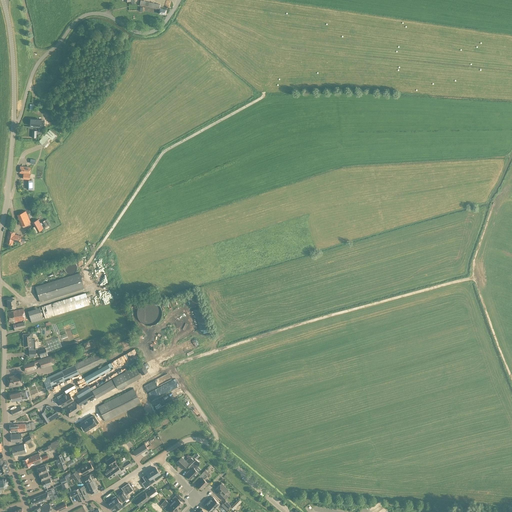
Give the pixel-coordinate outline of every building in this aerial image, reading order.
[(140,1),(139,6),(159,10),(159,14),(166,15),(167,10),(160,8),(160,5),(140,1)] [(49,130),(46,134),(39,142),(42,145),(49,137),(52,140),(54,138),(55,140),(57,138),(55,136),(56,136),(49,130)] [(20,173),(24,174),(23,179),(30,180),(30,174),(31,167),(20,166),(20,173)] [(22,226),(31,222),(26,211),(17,215),(22,226)] [(38,219),(32,223),(38,232),(44,229),(38,219)] [(47,219),(41,223),(44,228),(48,226),(48,224),(50,223),(47,219)] [(15,232),(8,231),(6,244),(12,245),(13,242),(20,243),(20,241),(23,241),(24,238),(21,237),(21,236),(14,235),(15,232)] [(96,279),(104,299),(107,297),(108,298),(114,296),(105,272),(97,275),(99,278),(96,279)] [(80,273),(36,287),(40,302),(84,288),(80,273)] [(45,319),(89,305),(86,293),(42,307),(45,319)] [(173,307),(179,303),(175,297),(169,301),(173,307)] [(9,308),(16,307),(15,299),(7,300),(9,308)] [(150,324),(153,324),(156,322),(159,320),(161,316),(162,313),(161,309),(160,306),(158,303),(155,301),(152,300),(148,299),(145,300),(142,302),(139,304),(137,308),(137,311),(137,315),(138,318),(140,320),(143,323),(146,324),(150,324)] [(43,320),(40,310),(40,308),(28,311),(32,323),(43,320)] [(7,312),(9,324),(15,323),(15,322),(25,320),(24,309),(13,311),(7,312)] [(35,339),(32,339),(31,334),(23,334),(24,347),(31,346),(31,350),(29,350),(30,356),(36,356),(35,339)] [(45,349),(47,353),(62,347),(58,338),(47,342),(48,345),(44,346),(45,349)] [(47,353),(45,349),(39,351),(41,357),(48,355),(47,353)] [(75,365),(79,374),(106,361),(102,352),(75,365)] [(49,357),(40,360),(42,367),(51,364),(49,357)] [(36,368),(34,362),(23,365),(25,372),(36,368)] [(113,367),(111,363),(108,364),(84,378),(87,384),(111,370),(111,369),(113,367)] [(142,374),(148,371),(144,364),(138,367),(139,368),(138,369),(142,374)] [(79,374),(75,365),(43,380),(46,387),(47,390),(52,387),(79,374)] [(125,365),(111,374),(112,376),(127,367),(125,365)] [(141,377),(136,367),(113,379),(118,389),(141,377)] [(20,375),(7,377),(9,388),(22,385),(20,375)] [(111,380),(92,391),(95,397),(96,398),(115,386),(111,380)] [(88,386),(84,389),(76,394),(78,398),(91,391),(88,386)] [(98,407),(105,422),(141,404),(134,389),(98,407)] [(20,392),(10,395),(12,401),(27,397),(25,391),(20,392)] [(77,401),(80,406),(95,397),(92,391),(77,401)] [(73,400),(69,393),(63,396),(64,397),(59,400),(63,406),(73,400)] [(81,410),(76,402),(65,409),(70,417),(81,410)] [(11,411),(14,416),(23,412),(20,406),(11,411)] [(80,424),(81,425),(82,427),(81,427),(84,431),(85,431),(86,432),(97,425),(96,424),(99,423),(95,416),(92,418),(92,417),(84,422),(80,424)] [(25,424),(17,424),(18,432),(26,431),(30,430),(30,426),(29,423),(25,424)] [(22,442),(21,434),(10,435),(11,443),(22,442)] [(30,435),(30,436),(24,439),(27,444),(33,440),(32,438),(34,436),(32,434),(30,435)] [(129,436),(125,438),(122,440),(126,444),(132,439),(129,436)] [(48,446),(48,447),(43,449),(45,452),(49,450),(50,451),(60,446),(57,440),(51,443),(51,444),(48,446)] [(136,457),(148,449),(145,444),(133,452),(136,457)] [(26,453),(24,445),(12,448),(14,456),(26,453)] [(5,461),(4,462),(3,458),(2,454),(0,454),(0,473),(1,473),(1,474),(1,475),(2,475),(2,474),(8,472),(9,472),(5,462),(5,461)] [(39,454),(23,460),(26,468),(42,461),(49,459),(47,455),(40,458),(39,454)] [(61,467),(65,465),(64,465),(65,464),(61,454),(56,456),(58,460),(59,459),(61,463),(60,464),(61,467)] [(107,474),(118,466),(115,463),(117,462),(113,456),(107,461),(110,465),(103,470),(107,474)] [(124,467),(130,463),(126,456),(123,459),(124,460),(120,462),(124,467)] [(189,458),(186,461),(182,457),(176,462),(183,469),(186,465),(188,466),(194,460),(191,458),(190,459),(189,458)] [(196,460),(193,463),(188,468),(190,470),(186,474),(191,480),(198,473),(195,469),(199,465),(199,462),(198,462),(196,460)] [(39,475),(48,472),(50,471),(47,463),(40,466),(41,468),(37,469),(39,475)] [(94,469),(90,463),(80,469),(83,475),(94,469)] [(118,466),(107,474),(110,479),(121,471),(124,469),(121,465),(118,467),(118,466)] [(145,489),(155,481),(153,478),(159,474),(155,468),(142,477),(145,481),(141,484),(145,489)] [(49,475),(48,472),(39,475),(42,481),(50,478),(58,475),(57,474),(53,476),(52,474),(49,475)] [(208,476),(204,472),(199,477),(201,479),(196,484),(202,490),(208,483),(204,480),(208,476)] [(65,477),(65,478),(60,480),(61,484),(67,481),(65,479),(68,477),(72,474),(71,473),(69,475),(65,477)] [(59,479),(58,475),(50,478),(42,481),(44,487),(46,486),(47,488),(50,487),(49,485),(52,484),(51,480),(54,479),(54,481),(59,479)] [(1,488),(3,488),(4,488),(4,487),(6,487),(6,488),(7,487),(7,486),(7,484),(8,485),(8,484),(7,483),(7,482),(8,481),(7,480),(6,481),(6,480),(6,479),(5,479),(5,480),(3,479),(3,478),(2,478),(2,479),(0,479),(0,493),(2,493),(1,489),(1,488)] [(94,479),(93,479),(86,482),(90,491),(98,487),(94,479)] [(119,496),(118,497),(122,503),(124,502),(129,499),(126,495),(133,490),(128,483),(121,488),(123,491),(118,494),(119,496)] [(217,494),(224,501),(228,496),(225,493),(228,490),(221,483),(216,489),(219,492),(217,494)] [(84,486),(78,489),(84,500),(89,497),(84,486)] [(148,492),(146,494),(145,493),(135,500),(139,506),(150,498),(151,497),(158,492),(155,487),(148,493),(148,492)] [(73,491),(73,492),(72,493),(70,494),(72,497),(75,496),(78,502),(84,500),(78,489),(73,491)] [(50,498),(47,492),(30,500),(33,506),(50,498)] [(172,503),(179,509),(183,504),(179,500),(182,498),(177,494),(172,499),(174,501),(172,503)] [(117,510),(119,508),(122,506),(121,504),(116,497),(116,498),(115,497),(111,499),(112,501),(107,504),(112,510),(115,508),(117,510)] [(209,502),(216,509),(219,506),(221,509),(222,508),(226,511),(228,509),(223,504),(221,506),(220,505),(220,504),(213,498),(209,502)] [(170,505),(168,503),(166,500),(160,506),(163,508),(163,509),(166,511),(167,511),(170,510),(172,511),(175,511),(179,509),(172,503),(170,505)] [(242,502),(240,501),(232,509),(233,511),(242,502)] [(212,511),(216,509),(209,502),(205,506),(211,511),(212,511)]
